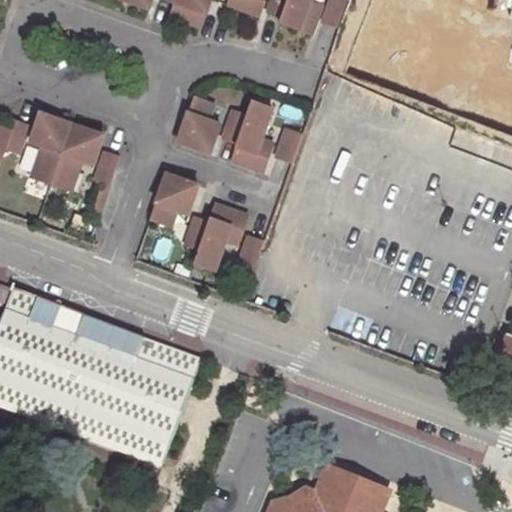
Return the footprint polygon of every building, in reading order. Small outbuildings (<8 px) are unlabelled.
[(117,0),(146,10),(149,0),(117,0)] [(173,0),(172,3),(167,18),(195,27),(200,13),(204,15),(209,0),(173,0)] [(226,0),(225,5),(257,16),(262,0),(226,0)] [(280,18),(285,0),(269,0),(265,13),(280,18)] [(308,0),(285,0),(280,18),(277,24),(310,35),(320,6),(308,2),(308,0)] [(345,0),(344,0),(327,0),(320,23),(335,28),(345,0)] [(212,106),(192,99),(176,144),(208,156),(218,127),(207,122),(212,106)] [(270,111),(250,103),(245,118),(235,146),(229,163),(261,175),(271,145),(259,141),(265,125),(270,111)] [(511,116),(477,105),(468,134),(504,146),(511,122),(511,116)] [(235,146),(245,118),(230,113),(221,141),(235,146)] [(69,127),(38,116),(27,145),(39,149),(28,180),(49,187),(69,127)] [(26,128),(12,123),(8,134),(2,151),(17,156),(26,128)] [(101,138),(69,127),(49,187),(68,194),(79,163),(91,167),(101,138)] [(0,157),(2,151),(8,134),(0,131),(0,157)] [(289,164),(299,137),(284,131),(274,159),(289,164)] [(108,187),(117,159),(103,154),(93,182),(108,187)] [(196,189),(164,177),(149,223),(169,230),(175,214),(186,218),(196,189)] [(246,218),(214,207),(207,225),(197,253),(192,267),(213,274),(224,243),(235,248),(246,218)] [(197,253),(207,225),(193,220),(183,248),(197,253)] [(251,272),(261,244),(247,239),(237,267),(251,272)] [(200,359),(12,291),(0,322),(0,407),(78,436),(161,466),(167,448),(200,359)] [(511,337),(505,335),(494,366),(511,372),(511,337)] [(379,511),(386,494),(324,469),(314,493),(303,488),(289,500),(272,502),(268,511),(379,511)]
